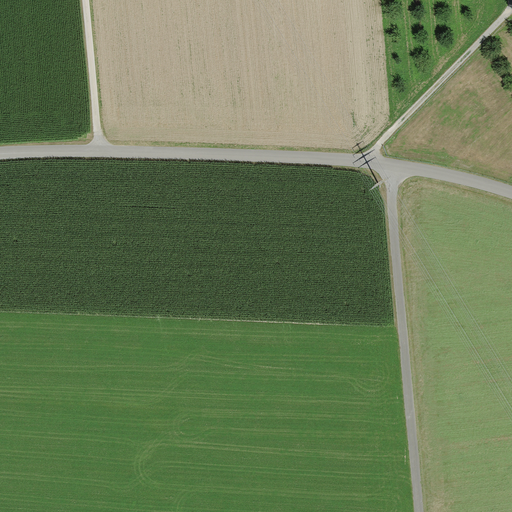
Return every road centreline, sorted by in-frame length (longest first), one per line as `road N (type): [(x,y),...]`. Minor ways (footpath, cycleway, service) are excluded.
road 1 (unclassified): [(511,194),(364,161),(258,152),(0,152)]
road 2 (track): [(391,166),(421,511)]
road 3 (track): [(511,9),(364,161)]
road 4 (track): [(86,0),(102,148)]
